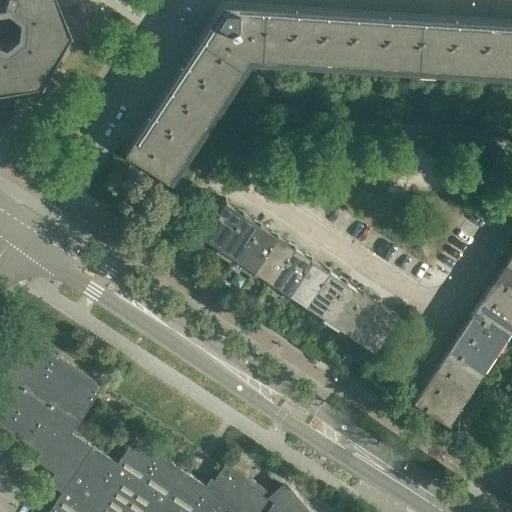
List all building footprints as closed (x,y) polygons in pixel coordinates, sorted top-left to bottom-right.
[(67,31),(54,0),(5,0),(5,1),(6,1),(5,4),(0,4),(0,84),(38,78),(39,79),(66,31),(67,31)] [(511,69),(511,24),(239,7),(239,2),(230,1),(226,7),(219,6),(219,7),(214,15),(218,18),(138,139),(133,136),(125,148),(167,176),(249,53),(511,69)] [(220,246),(244,210),(226,198),(202,234),(220,246)] [(237,257),(261,221),(244,210),(220,246),(237,257)] [(254,269),(278,233),(261,221),(237,257),(254,269)] [(271,280),(295,244),(278,233),(254,269),(271,280)] [(288,291),(312,255),(295,244),(271,280),(288,291)] [(305,302),(329,266),(312,255),(288,291),(305,302)] [(511,265),(504,261),(493,278),(511,290),(511,265)] [(322,314),(346,278),(329,266),(305,302),(322,314)] [(339,325),(363,289),(346,278),(322,314),(339,325)] [(511,290),(493,278),(482,295),(511,314),(511,290)] [(356,336),(380,300),(363,289),(339,325),(356,336)] [(511,327),(511,314),(482,295),(471,312),(507,335),(511,327)] [(374,349),(398,313),(380,300),(356,336),(374,349)] [(507,335),(471,312),(459,329),(495,352),(507,335)] [(72,431),(102,385),(103,384),(12,323),(0,342),(0,424),(41,451),(36,458),(56,471),(49,481),(63,490),(48,511),(299,511),(304,508),(284,485),(274,493),(226,461),(223,465),(209,486),(134,436),(118,461),(72,431)] [(495,352),(459,329),(448,346),(484,369),(495,352)] [(484,369),(448,346),(437,363),(473,386),(484,369)] [(473,386),(437,363),(426,380),(462,403),(473,386)] [(462,403),(426,380),(413,398),(449,422),(462,403)]
